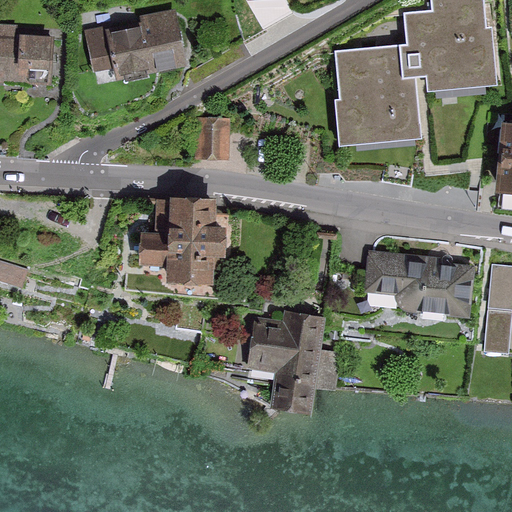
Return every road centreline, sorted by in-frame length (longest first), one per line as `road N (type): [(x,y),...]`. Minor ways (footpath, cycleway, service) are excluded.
road 1 (residential): [(511,232),(300,199),(79,177)]
road 2 (residential): [(79,177),(87,155),(367,0)]
